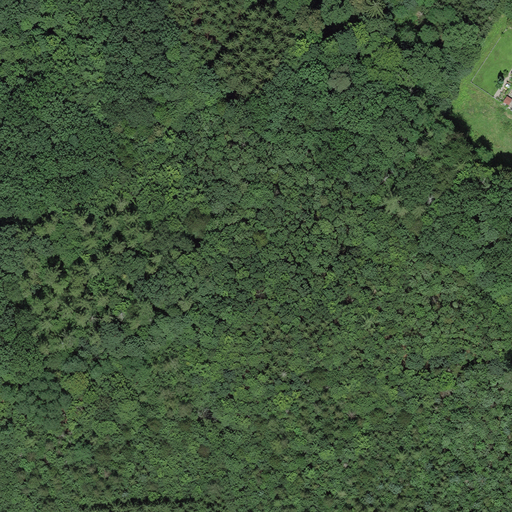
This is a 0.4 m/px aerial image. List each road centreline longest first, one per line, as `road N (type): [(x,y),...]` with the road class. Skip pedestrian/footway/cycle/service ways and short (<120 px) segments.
road 1 (track): [(148,0),(232,511)]
road 2 (track): [(148,0),(190,63),(511,321)]
